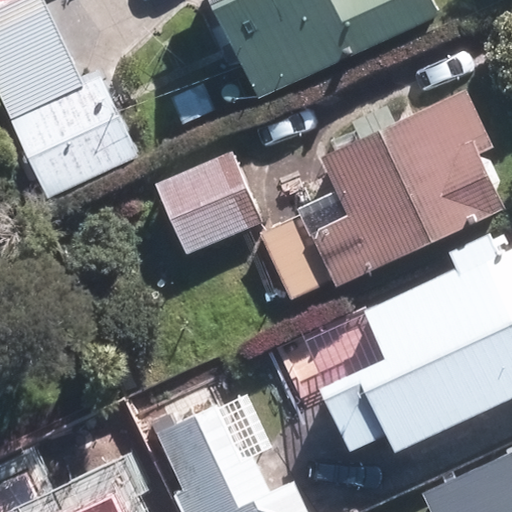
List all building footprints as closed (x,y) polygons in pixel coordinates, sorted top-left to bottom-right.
[(60,193),(144,152),(103,67),(92,73),(56,0),(23,0),(0,11),(0,64),(21,106),(18,108),(60,193)] [(446,0),(230,0),(274,92),(375,44),(374,43),(450,7),(446,0)] [(331,154),(356,208),(323,223),(349,281),(511,207),(511,201),(489,150),(505,143),(479,87),(331,154)] [(271,217),(242,149),(167,181),(196,249),(271,217)] [(337,276),(309,213),(266,232),(294,295),(337,276)] [(406,445),(511,397),(511,247),(503,228),(463,246),(472,265),(313,336),(361,443),(397,426),(406,445)] [(158,429),(193,511),(319,511),(304,476),(278,487),(238,395),(158,429)] [(511,511),(511,454),(432,490),(442,511),(511,511)]
